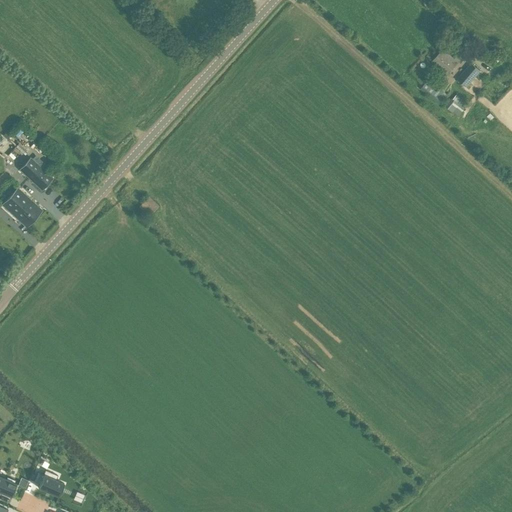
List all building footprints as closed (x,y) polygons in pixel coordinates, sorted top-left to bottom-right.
[(452,71),(454,69),(453,68),(457,63),(453,60),(454,59),(444,49),(433,61),(447,74),(451,70),(452,71)] [(467,87),(480,71),(471,63),(458,79),(467,87)] [(440,104),(447,95),(428,79),(421,88),(440,104)] [(468,103),(457,94),(453,99),(450,101),(448,99),(444,105),(453,112),(453,111),(459,115),(464,109),(463,108),(468,103)] [(53,178),(31,158),(20,170),(42,190),(53,178)] [(27,227),(42,210),(18,188),(2,205),(17,218),(15,220),(18,222),(20,220),(27,227)] [(160,206),(149,197),(140,207),(151,216),(160,206)] [(37,471),(33,481),(39,483),(38,487),(58,496),(64,483),(56,479),(58,475),(45,470),(43,474),(37,471)] [(0,475),(0,491),(11,496),(16,483),(14,482),(15,480),(7,476),(6,478),(0,475)] [(21,477),(18,484),(25,487),(28,480),(21,477)]
